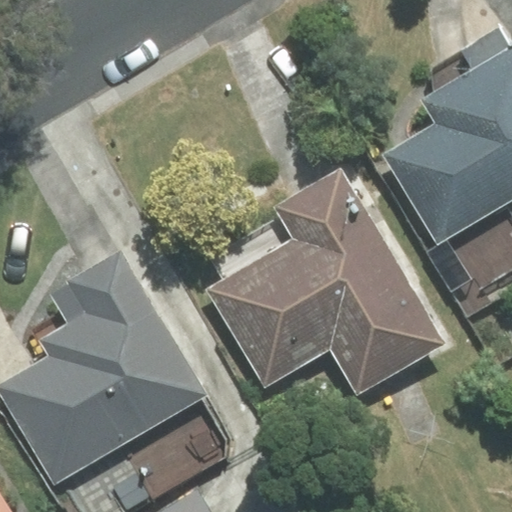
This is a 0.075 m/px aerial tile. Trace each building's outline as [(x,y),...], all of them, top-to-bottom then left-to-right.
[(379,155),(435,244),(511,195),(511,38),(509,41),(497,21),(459,45),(471,64),(420,96),(435,120),(379,155)] [(447,341),(342,161),(276,199),(296,234),(203,288),(262,389),(332,349),(357,393),(447,341)] [(208,394),(118,247),(48,290),(65,319),(38,336),(47,352),(0,380),(0,395),(54,485),(66,477),(87,511),(137,511),(216,465),(182,409),(208,394)] [(291,511),(258,455),(162,511),(291,511)] [(0,511),(14,511),(0,487),(0,511)]
